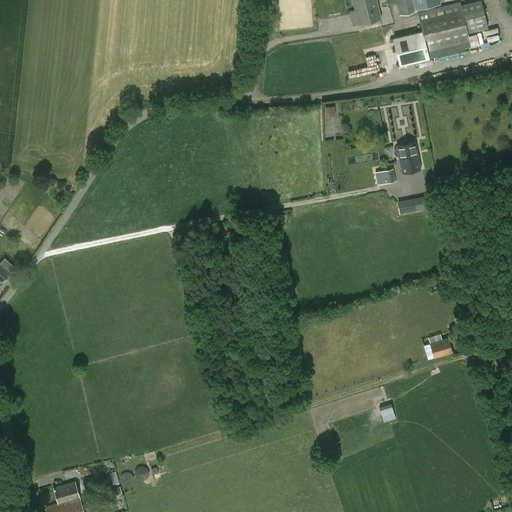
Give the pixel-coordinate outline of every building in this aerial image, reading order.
[(352,0),(358,24),(380,19),(375,0),(352,0)] [(395,0),(399,14),(415,10),(411,0),(395,0)] [(411,0),(415,10),(440,4),(439,0),(411,0)] [(476,33),(468,35),(468,33),(488,28),(481,1),(461,6),(460,2),(418,13),(422,31),(393,38),(400,65),(429,58),(429,57),(444,54),(443,53),(464,48),(464,47),(467,46),(467,47),(479,44),(476,33)] [(335,105),(325,106),(326,116),(336,115),(335,105)] [(396,146),(397,148),(395,149),(393,151),(394,155),(397,156),(398,156),(402,173),(420,169),(415,142),(396,146)] [(386,183),(395,181),(393,169),(384,171),(386,183)] [(427,197),(419,199),(421,209),(429,207),(427,197)] [(406,202),(398,203),(399,213),(408,211),(406,202)] [(0,282),(1,282),(2,282),(2,281),(9,273),(10,273),(0,264),(0,282)] [(428,359),(452,352),(447,338),(430,343),(430,344),(424,345),(428,359)] [(391,404),(379,408),(383,422),(395,418),(391,404)] [(148,471),(138,474),(140,480),(150,477),(148,471)] [(133,473),(121,473),(122,483),(133,483),(133,473)] [(58,503),(79,497),(75,482),(54,488),(58,503)] [(83,511),(79,497),(58,503),(58,504),(46,507),(47,511),(83,511)]
